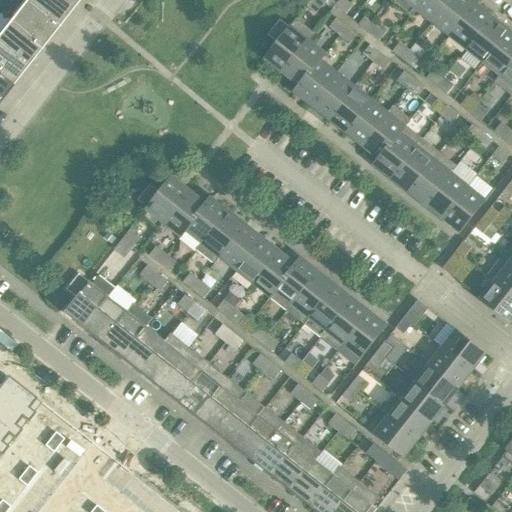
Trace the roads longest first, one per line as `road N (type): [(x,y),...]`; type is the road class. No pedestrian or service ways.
road 1 (residential): [(248,511),(0,320)]
road 2 (residential): [(0,144),(113,0)]
road 3 (residential): [(417,511),(511,393)]
